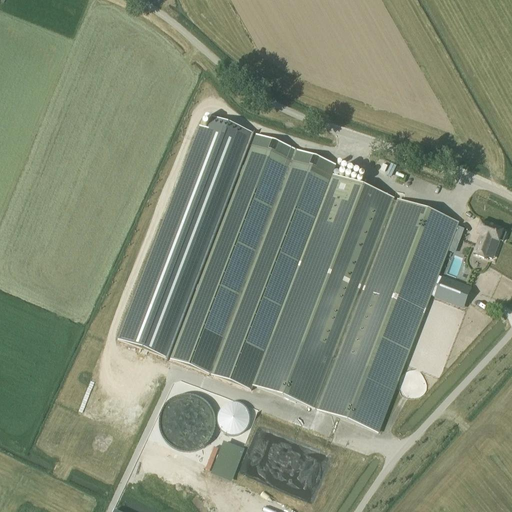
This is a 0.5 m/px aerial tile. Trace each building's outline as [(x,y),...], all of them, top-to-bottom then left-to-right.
[(208,131),(199,127),(118,341),(168,360),(241,168),(254,135),(212,119),(208,131)] [(244,169),(170,361),(250,391),(253,385),(379,433),(399,381),(431,296),(438,278),(458,226),(332,178),(336,167),(256,136),(244,169)] [(476,234),(481,236),(479,241),(474,254),(487,259),(492,246),(494,240),(499,242),(499,240),(503,242),(506,234),(502,232),(503,231),(480,222),(476,234)] [(452,253),(448,278),(467,282),(472,257),(452,253)] [(459,307),(466,288),(438,278),(431,296),(459,307)]
